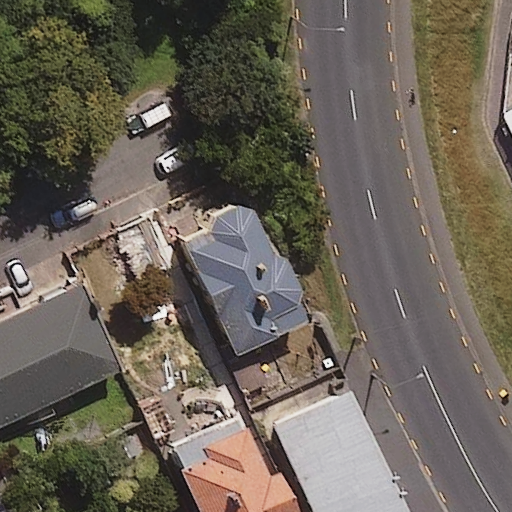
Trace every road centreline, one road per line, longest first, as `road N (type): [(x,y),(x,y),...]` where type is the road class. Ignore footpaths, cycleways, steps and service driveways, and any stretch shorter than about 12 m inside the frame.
road 1 (tertiary): [(500,511),(463,450),(386,263),(349,63),(348,0)]
road 2 (residential): [(0,220),(179,136)]
